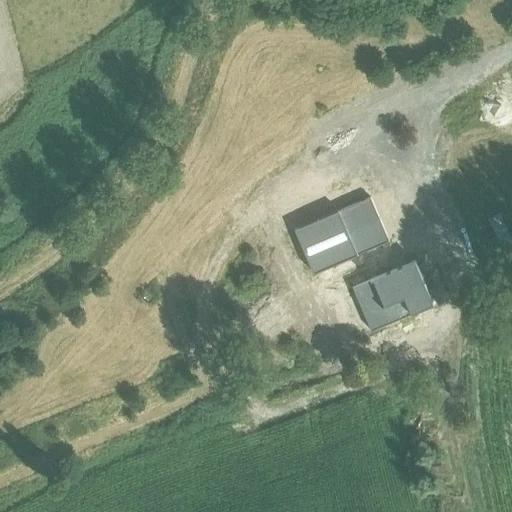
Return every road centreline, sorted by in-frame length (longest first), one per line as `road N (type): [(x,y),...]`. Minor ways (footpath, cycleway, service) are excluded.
road 1 (track): [(511,49),(376,121),(257,205),(202,278),(198,324)]
road 2 (unknown): [(511,283),(460,312),(376,121)]
